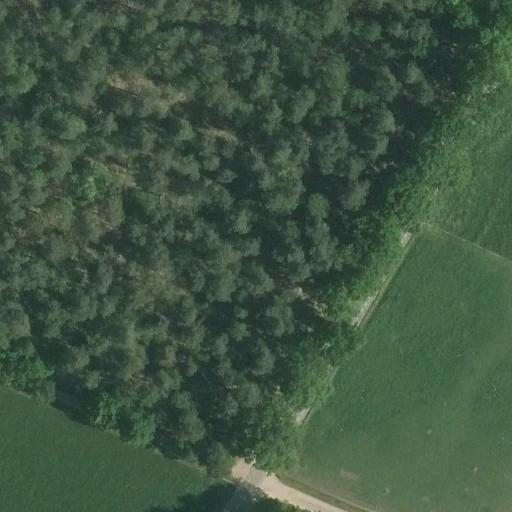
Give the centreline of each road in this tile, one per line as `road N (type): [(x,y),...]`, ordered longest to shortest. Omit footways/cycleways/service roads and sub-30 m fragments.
road 1 (unclassified): [(241,511),(511,39)]
road 2 (track): [(320,511),(0,372)]
